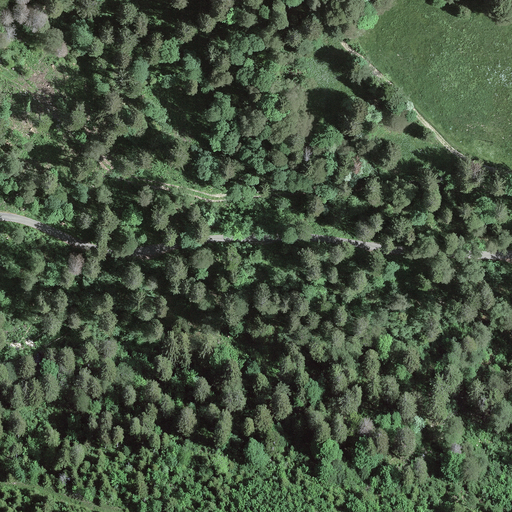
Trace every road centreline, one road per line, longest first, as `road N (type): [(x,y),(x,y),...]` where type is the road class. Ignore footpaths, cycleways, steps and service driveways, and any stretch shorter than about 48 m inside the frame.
road 1 (unclassified): [(0,219),(120,255),(216,239),(302,238),(411,253),(511,255)]
road 2 (track): [(13,220),(43,210),(128,220),(244,197),(378,186),(511,190)]
road 3 (track): [(222,201),(117,174),(0,69)]
road 4 (track): [(325,0),(361,58),(454,153),(511,177)]
